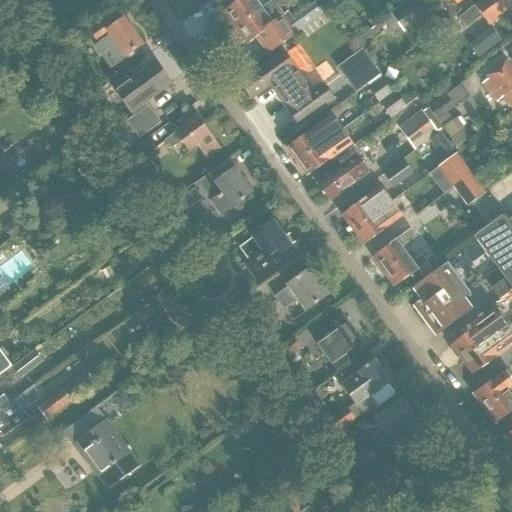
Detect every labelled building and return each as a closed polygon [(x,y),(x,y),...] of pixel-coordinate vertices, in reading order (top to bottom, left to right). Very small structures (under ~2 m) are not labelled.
[(239,0),(224,11),(235,28),(261,9),(253,0),(239,0)] [(261,9),(235,28),(247,44),(262,34),(269,43),(270,42),(275,48),(291,36),(333,5),(329,0),(316,0),(291,19),(286,12),(280,16),(277,13),(280,11),(272,1),(261,9)] [(427,13),(417,0),(409,0),(393,13),(405,29),(427,13)] [(511,4),(508,0),(481,0),(457,19),(465,29),(481,16),(488,25),(511,6),(511,4)] [(143,45),(124,19),(120,21),(114,13),(89,31),(98,44),(95,47),(110,68),(121,60),(121,59),(125,57),(125,58),(143,45)] [(492,27),(481,36),(490,48),(502,39),(492,27)] [(307,120),(309,118),(335,98),(323,83),(310,93),(292,70),(295,67),(282,51),(240,84),(251,99),(278,77),(298,103),(296,104),(307,120)] [(357,91),(379,74),(368,60),(346,76),(357,91)] [(125,76),(111,87),(115,92),(123,103),(134,118),(127,123),(139,139),(160,123),(148,107),(144,102),(171,83),(155,62),(129,82),(125,76)] [(511,69),(505,62),(487,76),(489,79),(483,84),(491,93),(497,88),(511,107),(511,69)] [(389,67),(385,76),(395,81),(399,72),(389,67)] [(369,87),(378,99),(393,89),(384,76),(369,87)] [(106,87),(86,101),(109,132),(128,118),(106,87)] [(406,107),(393,89),(378,99),(391,118),(406,107)] [(415,149),(436,133),(420,111),(399,128),(415,149)] [(331,116),(286,148),(306,176),(341,152),(351,144),(341,130),(331,116)] [(219,148),(196,117),(164,140),(171,149),(180,143),(188,153),(197,147),(206,159),(219,148)] [(142,167),(160,154),(150,140),(131,153),(142,167)] [(439,168),(453,187),(470,174),(456,155),(439,168)] [(354,156),(340,166),(339,166),(317,183),(330,201),(367,174),(354,156)] [(393,188),(413,174),(404,161),(384,176),(393,188)] [(207,204),(210,201),(221,216),(252,193),(234,169),(219,180),(214,174),(195,188),(207,204)] [(484,193),(470,174),(453,187),(467,206),(484,193)] [(374,192),(341,216),(352,231),(375,213),(378,211),(391,202),(381,187),(374,192)] [(185,195),(177,201),(185,211),(193,205),(185,195)] [(375,213),(352,231),(363,245),(396,222),(402,217),(391,202),(378,211),(375,213)] [(511,230),(502,218),(475,237),(506,279),(484,295),(493,307),(511,293),(511,230)] [(253,239),(240,248),(248,260),(244,263),(256,280),(276,266),(273,261),(292,247),(273,221),(251,237),(253,239)] [(411,229),(372,258),(383,272),(406,256),(400,248),(416,236),(411,229)] [(412,263),(406,256),(383,272),(394,287),(417,271),(421,278),(431,270),(421,256),(412,263)] [(428,303),(419,309),(437,333),(470,310),(458,295),(467,289),(448,265),(417,289),(428,303)] [(327,296),(308,270),(286,286),(287,287),(274,296),(284,310),(297,300),(306,312),(327,296)] [(267,311),(253,292),(233,306),(247,326),(267,311)] [(485,342),(503,328),(492,313),(474,327),(474,328),(451,345),(462,360),(485,342)] [(361,342),(342,317),(326,329),(327,331),(315,339),(337,370),(350,360),(345,354),(361,342)] [(511,338),(504,328),(485,342),(462,360),(473,375),(511,345),(511,338)] [(281,363),(300,349),(293,338),(273,352),(281,363)] [(0,374),(11,366),(0,350),(0,374)] [(34,352),(12,369),(20,378),(41,362),(34,352)] [(358,373),(342,385),(356,403),(347,409),(346,408),(322,425),(331,437),(355,421),(353,418),(373,405),(368,397),(373,393),(374,394),(390,383),(389,382),(393,379),(385,369),(382,371),(374,360),(358,372),(358,373)] [(506,370),(473,394),(484,409),(508,392),(502,385),(511,378),(506,370)] [(511,397),(508,392),(484,409),(495,424),(511,411),(511,397)] [(65,393),(41,411),(49,422),(73,404),(65,393)] [(0,408),(9,401),(3,395),(0,397),(0,408)] [(0,409),(0,435),(1,437),(28,417),(14,399),(0,409)] [(389,438),(416,419),(402,399),(364,427),(373,440),(384,432),(389,438)] [(89,464),(108,490),(140,466),(96,407),(63,432),(88,465),(89,464)] [(372,448),(355,460),(362,471),(379,459),(372,448)] [(163,477),(152,463),(133,476),(144,491),(163,477)] [(314,511),(301,494),(280,510),(281,511),(314,511)]
